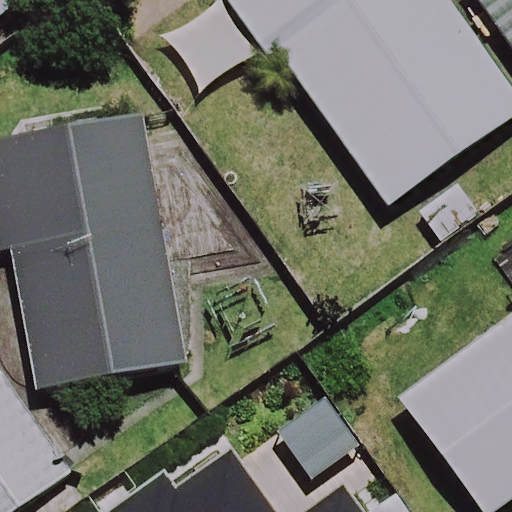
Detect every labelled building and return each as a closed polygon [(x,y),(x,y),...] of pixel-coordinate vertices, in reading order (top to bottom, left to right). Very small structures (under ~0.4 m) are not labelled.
[(0,0),(0,25),(33,0),(0,0)] [(511,124),(511,107),(432,0),(228,0),(387,216),(511,124)] [(511,0),(471,0),(511,54),(511,0)] [(177,372),(129,122),(0,146),(0,256),(8,254),(35,399),(177,372)] [(511,254),(496,266),(511,288),(511,326),(398,410),(473,511),(501,511),(511,504),(511,254)] [(421,511),(265,337),(85,439),(162,511),(421,511)] [(0,511),(17,511),(62,481),(0,393),(0,511)]
